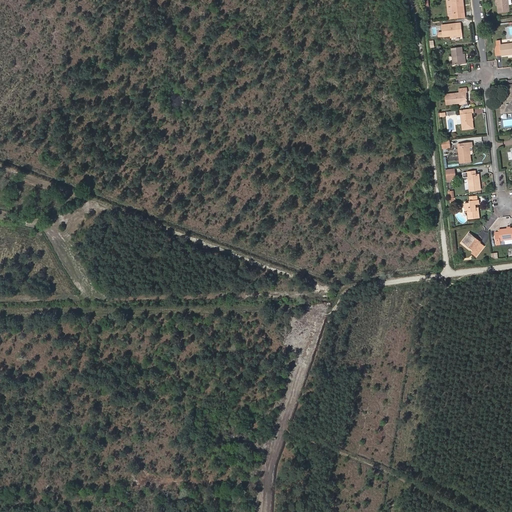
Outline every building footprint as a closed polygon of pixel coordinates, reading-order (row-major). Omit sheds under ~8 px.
[(459,5),(462,4),(461,0),(444,0),(447,19),(458,18),(458,13),(460,13),(459,5)] [(497,13),(507,12),(506,0),(495,0),(496,5),(497,13)] [(439,25),(440,36),(447,35),(460,34),(458,23),(439,25)] [(500,55),(511,53),(511,42),(499,44),(498,40),(495,40),(496,45),(494,49),(495,55),(500,54),(500,55)] [(464,59),(462,59),(461,54),(461,47),(450,48),(452,65),(465,63),(464,59)] [(457,104),(464,103),(463,94),(465,93),(464,90),(455,91),(455,95),(441,96),(443,107),(457,104)] [(511,112),(511,107),(511,105),(511,93),(506,94),(507,101),(500,102),(501,110),(505,110),(506,114),(511,112)] [(472,122),(472,120),(471,114),(473,114),(472,109),(460,111),(462,131),(473,129),(472,122)] [(471,155),(472,154),(471,143),(458,145),(460,165),(471,163),(470,155),(471,155)] [(447,180),(457,180),(457,168),(447,168),(447,180)] [(470,192),(481,191),(479,175),(476,176),(475,172),(468,173),(470,192)] [(476,212),(476,210),(475,206),(479,205),(479,201),(470,203),(470,204),(465,204),(466,214),(468,213),(469,220),(479,219),(478,212),(476,212)] [(511,228),(499,230),(499,233),(500,235),(495,235),(495,237),(496,245),(501,245),(500,241),(511,239),(511,228)] [(475,239),(474,241),(468,236),(463,243),(471,249),(470,251),(477,257),(485,247),(475,239)]
